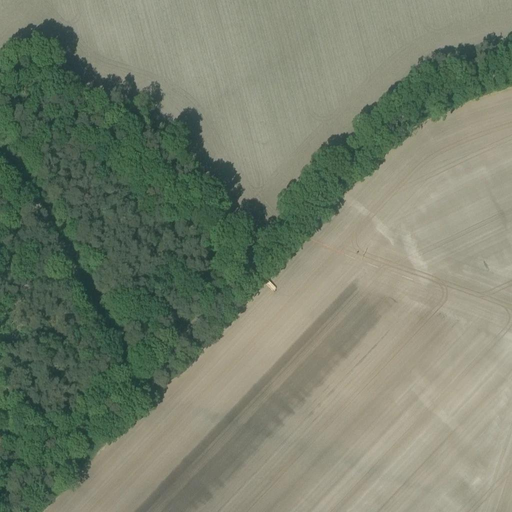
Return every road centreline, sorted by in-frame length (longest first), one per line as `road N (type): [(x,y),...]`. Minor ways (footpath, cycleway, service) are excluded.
road 1 (track): [(140,379),(388,131),(511,72)]
road 2 (track): [(0,159),(140,379)]
road 3 (track): [(0,494),(140,379)]
